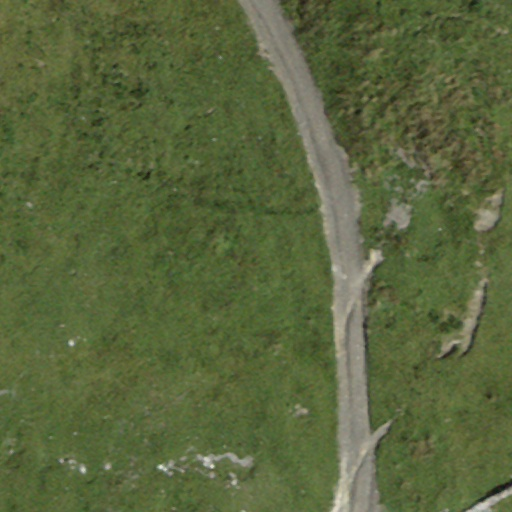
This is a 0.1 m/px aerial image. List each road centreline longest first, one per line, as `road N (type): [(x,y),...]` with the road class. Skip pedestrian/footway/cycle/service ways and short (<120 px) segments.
road 1 (track): [(275,511),(355,449),(321,63),(280,0)]
road 2 (track): [(2,511),(23,505),(139,511)]
